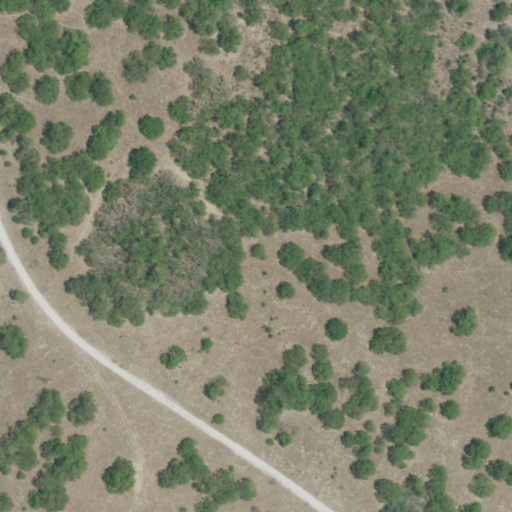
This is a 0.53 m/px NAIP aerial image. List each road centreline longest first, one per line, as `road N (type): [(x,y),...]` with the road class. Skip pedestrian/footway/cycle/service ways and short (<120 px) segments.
road 1 (residential): [(8,0),(14,199),(34,266),(306,468),(340,511)]
road 2 (residential): [(3,511),(14,199)]
